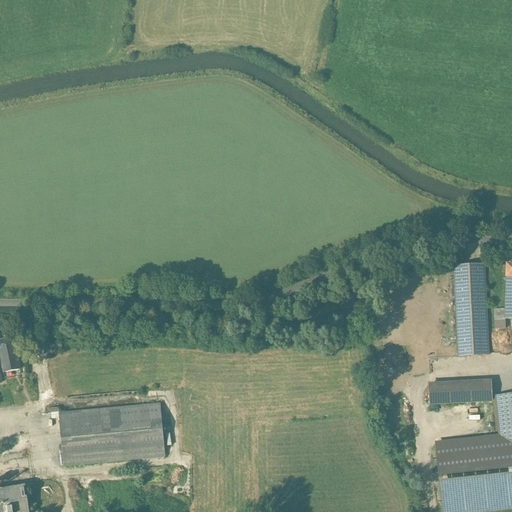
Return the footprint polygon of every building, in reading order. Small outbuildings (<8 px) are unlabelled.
[(484,266),(454,267),(458,357),(488,356),(484,266)] [(505,310),(495,310),(495,330),(505,329),(505,320),(505,310)] [(13,338),(0,341),(0,353),(15,350),(16,350),(13,338)] [(15,350),(0,353),(4,373),(20,369),(15,350)] [(4,373),(6,384),(11,405),(26,402),(21,376),(20,369),(4,373)] [(34,373),(21,376),(26,402),(39,399),(34,373)] [(490,382),(430,385),(431,405),(491,401),(490,382)] [(6,384),(0,385),(0,407),(11,405),(6,384)] [(511,395),(495,397),(500,438),(511,436),(511,395)] [(160,404),(59,413),(64,467),(165,457),(160,404)] [(511,436),(500,438),(436,445),(443,511),(470,511),(511,507),(511,436)] [(63,506),(65,499),(63,492),(59,486),(53,482),(46,480),(39,482),(33,486),(29,492),(28,499),(29,506),(33,511),(58,511),(59,511),(63,506)] [(29,511),(25,486),(0,489),(0,511),(29,511)]
